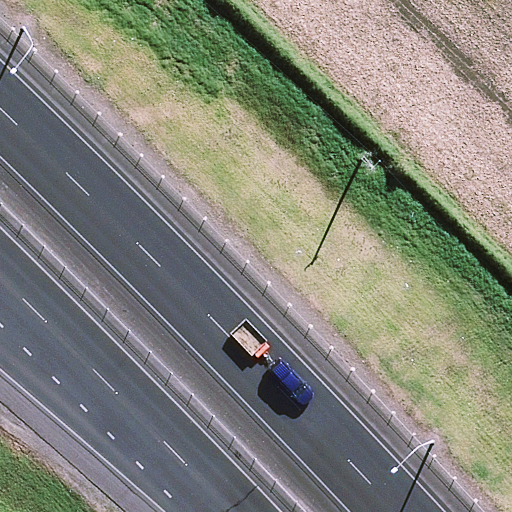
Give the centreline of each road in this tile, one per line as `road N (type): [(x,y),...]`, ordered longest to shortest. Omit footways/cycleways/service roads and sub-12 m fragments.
road 1 (motorway): [(0,66),(193,253),(426,511)]
road 2 (motorway): [(229,511),(0,278)]
road 3 (motorway): [(203,511),(0,342)]
